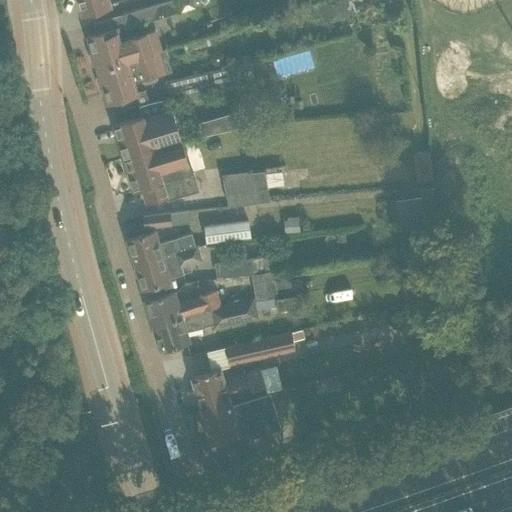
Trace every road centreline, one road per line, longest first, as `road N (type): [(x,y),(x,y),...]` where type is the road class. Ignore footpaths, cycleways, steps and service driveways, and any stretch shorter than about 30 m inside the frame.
road 1 (tertiary): [(147,511),(39,127),(29,0)]
road 2 (motorway): [(511,448),(325,511)]
